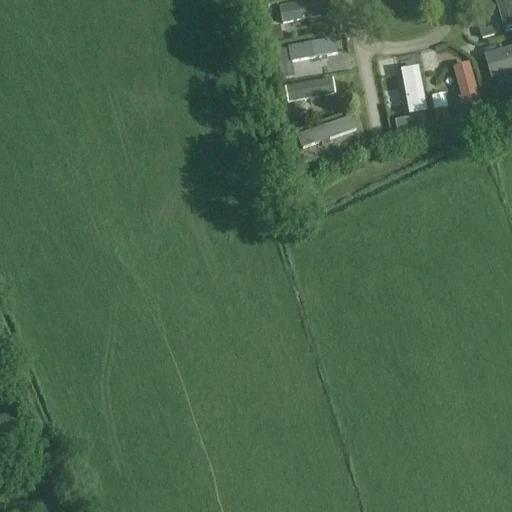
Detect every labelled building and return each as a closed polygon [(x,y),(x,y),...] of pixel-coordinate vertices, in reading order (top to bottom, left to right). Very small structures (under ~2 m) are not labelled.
[(257,0),(259,10),(269,8),(267,0),(257,0)] [(316,0),(279,7),(282,25),(331,15),(328,0),(316,0)] [(511,6),(510,0),(495,0),(505,35),(511,33),(511,6)] [(337,55),(334,40),(287,49),(290,64),(337,55)] [(511,74),(511,47),(486,56),(493,80),(511,74)] [(269,72),(284,69),(281,54),(266,57),(269,72)] [(483,106),(471,63),(454,68),(466,111),(483,106)] [(403,78),(412,128),(428,125),(419,75),(403,78)] [(288,104),(335,95),(332,79),(284,88),(288,104)] [(358,131),(354,117),(297,137),(301,150),(358,131)]
